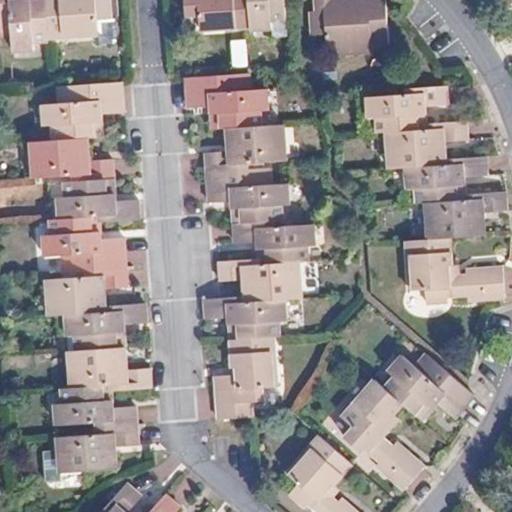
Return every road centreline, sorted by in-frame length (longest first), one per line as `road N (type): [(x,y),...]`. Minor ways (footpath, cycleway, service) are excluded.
road 1 (residential): [(259,511),(191,458),(150,0)]
road 2 (residential): [(441,0),(473,31),(511,99)]
